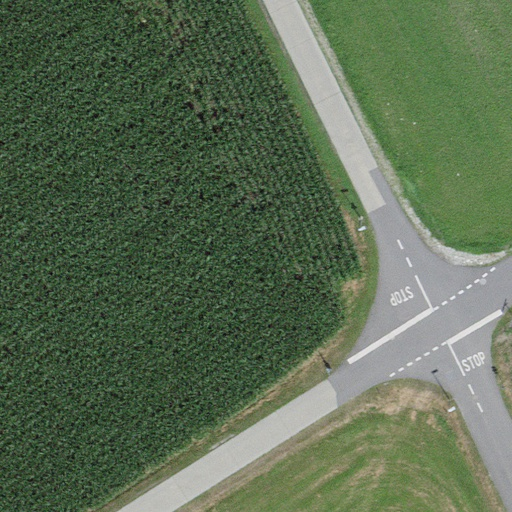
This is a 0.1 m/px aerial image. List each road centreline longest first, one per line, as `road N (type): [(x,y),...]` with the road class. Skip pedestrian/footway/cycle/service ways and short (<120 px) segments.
road 1 (residential): [(449,319),(287,0)]
road 2 (unclassified): [(449,319),(511,452)]
